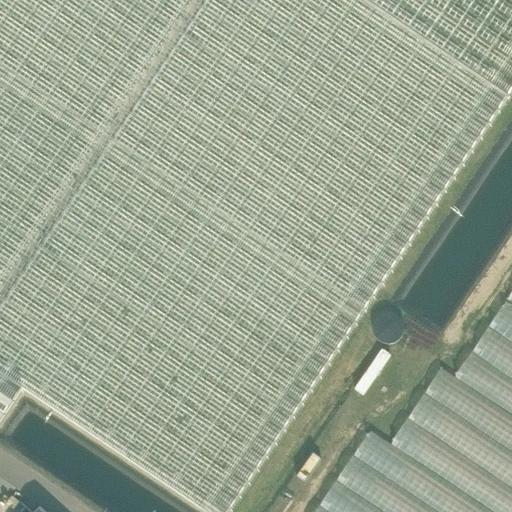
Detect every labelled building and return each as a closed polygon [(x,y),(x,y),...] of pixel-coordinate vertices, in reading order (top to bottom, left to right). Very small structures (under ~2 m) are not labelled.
[(0,0),(0,66),(365,312),(508,100),(359,0),(0,0)] [(511,0),(359,0),(508,100),(511,94),(511,0)] [(0,377),(23,393),(201,511),(231,511),(365,312),(0,66),(0,377)] [(433,373),(317,511),(447,511),(430,479),(474,490),(476,487),(432,451),(442,439),(483,473),(494,467),(448,429),(450,420),(493,430),(494,429),(445,388),(448,377),(433,373)] [(0,426),(23,393),(0,377),(0,426)]
